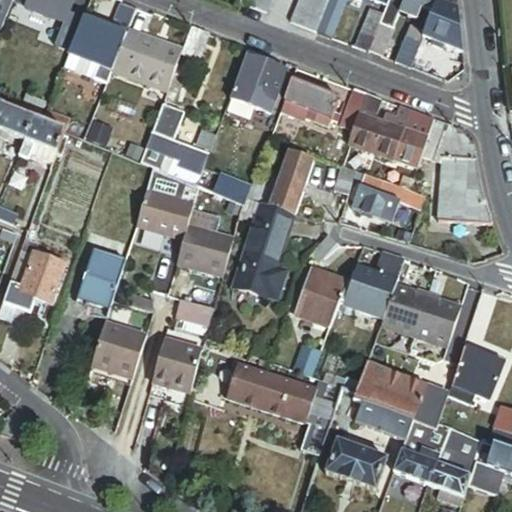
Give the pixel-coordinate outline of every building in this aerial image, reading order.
[(0,0),(0,29),(2,30),(14,3),(15,0),(0,0)] [(15,0),(14,3),(28,8),(26,12),(64,26),(55,49),(71,55),(84,21),(87,13),(81,11),(53,0),(15,0)] [(92,0),(53,0),(81,11),(87,13),(92,0)] [(273,0),(243,0),(241,6),(267,16),(273,0)] [(331,0),(301,0),(292,26),(318,36),(331,0)] [(331,0),(318,36),(331,41),(346,1),(348,2),(348,0),(362,0),(386,9),(388,2),(389,0),(331,0)] [(432,16),(437,0),(389,0),(388,2),(402,8),(403,5),(418,11),(427,14),(432,16)] [(462,56),(456,3),(448,0),(437,0),(432,16),(425,32),(424,36),(422,41),(433,45),(431,49),(442,53),(444,49),(462,56)] [(402,8),(388,2),(386,9),(382,18),(379,27),(369,54),(381,58),(397,15),(414,22),(418,11),(403,5),(402,8)] [(136,13),(121,7),(111,32),(127,38),(129,33),(136,13)] [(382,18),(371,13),(367,23),(379,27),(382,18)] [(425,32),(432,16),(427,14),(421,31),(425,32)] [(71,55),(70,57),(98,68),(92,82),(107,88),(112,75),(127,38),(111,32),(84,21),(71,55)] [(369,54),(379,27),(367,23),(356,50),(368,55),(369,54)] [(211,37),(193,30),(184,54),(183,57),(187,59),(200,64),(211,37)] [(405,41),(420,47),(422,41),(424,36),(409,30),(405,41)] [(129,33),(127,38),(112,75),(167,96),(175,76),(181,61),(183,57),(184,54),(129,33)] [(405,41),(396,66),(411,71),(420,47),(405,41)] [(98,68),(70,57),(64,71),(92,82),(98,68)] [(286,74),(247,59),(230,102),(270,117),(286,74)] [(181,61),(175,76),(184,80),(190,65),(185,63),(181,61)] [(340,101),(292,83),(285,104),(311,114),(308,122),(329,130),(331,123),(337,126),(341,117),(335,114),(340,101)] [(367,97),(354,92),(346,117),(359,121),(367,97)] [(367,97),(359,121),(355,135),(351,147),(395,162),(410,114),(400,110),(396,119),(386,115),(382,126),(374,124),(381,103),(367,97)] [(44,106),(25,98),(20,110),(39,118),(44,106)] [(345,103),(340,101),(335,114),(341,117),(345,103)] [(285,104),(281,115),(304,123),(305,121),(308,122),(311,114),(285,104)] [(184,116),(163,108),(140,167),(151,173),(177,183),(197,190),(203,173),(209,157),(173,143),(184,116)] [(24,144),(33,122),(3,110),(0,117),(0,133),(17,141),(24,144)] [(70,123),(47,113),(42,126),(65,135),(70,123)] [(410,114),(395,162),(419,171),(421,161),(433,123),(410,114)] [(359,121),(346,117),(341,130),(355,135),(359,121)] [(65,135),(42,126),(33,122),(24,144),(18,159),(29,163),(30,158),(53,167),(65,135)] [(462,134),(433,123),(421,161),(442,168),(439,226),(493,229),(475,148),(462,134)] [(220,129),(211,154),(222,158),(232,133),(220,129)] [(17,141),(0,133),(0,140),(14,146),(17,141)] [(291,217),(296,218),(313,164),(277,153),(273,165),(277,166),(274,176),(281,178),(279,184),(268,181),(260,207),(291,217)] [(356,174),(343,169),(335,194),(349,199),(354,183),(356,174)] [(220,179),(203,173),(197,190),(213,197),(220,179)] [(425,203),(356,174),(354,183),(362,187),(353,211),(393,227),(401,207),(421,216),(425,203)] [(245,189),(220,179),(213,197),(243,209),(246,202),(248,197),(253,186),(247,184),(245,189)] [(177,183),(174,193),(194,200),(197,190),(177,183)] [(191,209),(144,195),(134,229),(182,242),(190,215),(191,209)] [(260,207),(259,206),(232,290),(264,300),(265,298),(274,301),(283,274),(274,271),(291,217),(260,207)] [(17,217),(0,209),(0,220),(13,226),(17,217)] [(218,222),(190,215),(182,242),(176,267),(223,280),(233,244),(213,238),(218,222)] [(235,237),(238,227),(221,220),(217,229),(235,237)] [(339,249),(328,238),(312,255),(323,266),(339,249)] [(37,247),(25,243),(9,285),(21,289),(33,256),(37,247)] [(108,313),(123,265),(92,255),(77,303),(108,313)] [(375,275),(359,270),(352,287),(349,286),(343,304),(358,310),(363,298),(370,300),(372,294),(384,298),(391,301),(396,288),(400,276),(405,263),(383,255),(381,260),(380,260),(375,275)] [(9,285),(2,305),(15,310),(28,315),(34,301),(49,307),(63,267),(33,256),(21,289),(9,285)] [(343,304),(349,286),(314,273),(297,319),(331,331),(341,304),(343,304)] [(417,282),(400,276),(396,288),(413,294),(417,282)] [(127,291),(118,288),(115,300),(123,303),(127,291)] [(413,294),(396,288),(391,301),(382,328),(447,351),(461,311),(413,294)] [(391,301),(384,298),(374,327),(381,330),(382,328),(391,301)] [(181,304),(176,322),(209,331),(213,313),(181,304)] [(0,320),(10,324),(15,310),(2,305),(0,310),(0,320)] [(145,339),(103,326),(90,369),(132,382),(145,339)] [(211,333),(208,343),(224,349),(228,339),(211,333)] [(202,353),(164,342),(151,385),(190,396),(192,388),(200,360),(201,356),(202,353)] [(208,343),(205,343),(202,353),(201,356),(222,364),(227,350),(224,349),(208,343)] [(304,348),(294,374),(311,381),(321,354),(304,348)] [(504,365),(463,351),(451,387),(474,395),(492,401),(504,365)] [(200,360),(192,388),(205,391),(213,364),(200,360)] [(356,397),(368,366),(352,360),(341,392),(356,397)] [(448,396),(368,366),(356,397),(354,402),(362,405),(413,424),(435,432),(437,426),(448,397),(448,396)] [(306,427),(317,393),(238,368),(227,402),(306,427)] [(341,392),(320,384),(317,393),(306,427),(310,429),(328,434),(341,392)] [(451,387),(448,396),(448,397),(471,405),(474,395),(451,387)] [(413,424),(362,405),(355,424),(406,443),(407,441),(409,435),(412,425),(413,424)] [(511,436),(511,434),(511,411),(501,408),(493,430),(498,431),(511,436)] [(29,428),(12,415),(0,430),(0,437),(22,446),(29,428)] [(424,430),(412,425),(409,435),(420,439),(424,430)] [(450,431),(437,426),(435,432),(428,455),(410,448),(413,443),(407,441),(406,443),(394,475),(428,488),(450,431)] [(326,439),(328,434),(310,429),(301,455),(319,461),(326,439)] [(462,435),(450,431),(428,488),(439,492),(463,502),(468,488),(471,480),(449,471),(452,463),(454,456),(462,435)] [(506,451),(511,436),(498,431),(493,447),(506,451)] [(477,463),(483,443),(462,435),(454,456),(477,463)] [(319,461),(316,472),(376,494),(387,462),(326,439),(319,461)] [(511,453),(506,451),(493,447),(483,443),(477,463),(504,473),(511,475),(511,453)] [(449,471),(471,480),(474,470),(452,463),(449,471)] [(496,497),(504,473),(477,463),(474,470),(471,480),(468,488),(496,497)] [(463,502),(439,492),(436,501),(461,510),(463,502)]
